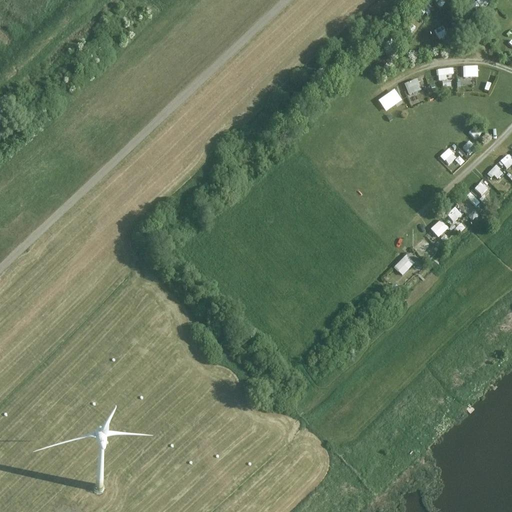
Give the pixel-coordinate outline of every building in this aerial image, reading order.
[(484,9),(492,1),(491,0),(476,0),(477,0),(472,5),(477,10),(481,6),(484,9)] [(406,27),(410,32),(418,25),(414,20),(406,27)] [(435,30),(441,40),(450,35),(444,25),(435,30)] [(406,41),(399,34),(387,44),(393,52),(406,41)] [(475,78),(475,67),(466,67),(466,78),(475,78)] [(438,81),(443,80),(443,88),(454,87),(453,69),(437,70),(438,81)] [(405,83),(409,96),(423,92),(419,79),(405,83)] [(471,141),(464,147),(470,153),(477,148),(471,141)] [(460,168),(469,160),(460,151),(451,159),(460,168)] [(511,157),(509,155),(501,162),(508,170),(511,166),(511,157)] [(496,183),(505,173),(497,165),(488,175),(496,183)] [(489,200),(484,197),(492,186),(482,178),(461,205),(469,211),(476,202),(484,207),(489,200)] [(447,216),(455,224),(464,216),(456,208),(447,216)] [(440,239),(450,229),(442,220),(431,230),(440,239)] [(424,253),(432,244),(425,238),(417,246),(424,253)] [(403,277),(416,264),(408,255),(395,268),(403,277)] [(331,324),(338,316),(334,312),(327,321),(331,324)]
